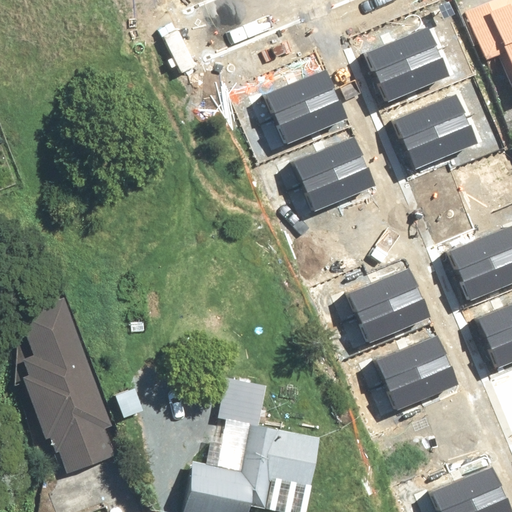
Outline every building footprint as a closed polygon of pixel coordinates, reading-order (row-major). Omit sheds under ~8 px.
[(511,0),(495,0),(473,9),(511,110),(511,109),(511,0)] [(367,56),(377,82),(440,57),(429,31),(367,56)] [(377,82),(387,106),(449,81),(440,57),(377,82)] [(264,95),(274,120),(336,95),(326,70),(264,95)] [(274,120),(284,144),(346,119),(336,95),(274,120)] [(396,121),(406,146),(469,121),(458,96),(396,121)] [(406,146),(416,171),(479,146),(469,121),(406,146)] [(293,162),(304,188),(366,163),(356,137),(293,162)] [(304,188),(314,212),(376,187),(366,163),(304,188)] [(448,249),(459,275),(511,253),(511,228),(511,225),(448,249)] [(511,253),(459,275),(468,299),(511,281),(511,253)] [(348,293),(359,319),(421,293),(411,268),(348,293)] [(359,319),(368,343),(431,318),(421,293),(359,319)] [(511,303),(477,317),(488,342),(511,332),(511,303)] [(116,459),(59,306),(10,324),(25,365),(6,372),(48,484),(116,459)] [(511,332),(488,342),(498,367),(511,360),(511,332)] [(371,358),(382,383),(444,358),(434,333),(371,358)] [(382,383),(391,407),(454,382),(444,358),(382,383)] [(473,444),(481,445),(485,415),(412,405),(405,458),(470,467),(473,444)] [(182,461),(174,511),(263,511),(268,487),(304,493),(313,437),(241,426),(235,469),(182,461)] [(430,493),(437,511),(456,511),(502,494),(492,468),(430,493)] [(456,511),(509,511),(502,494),(456,511)]
